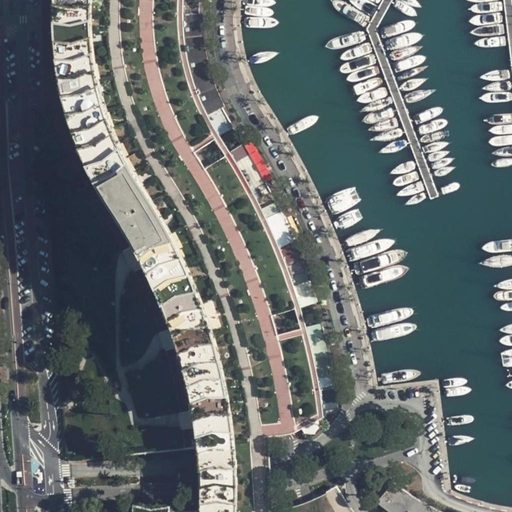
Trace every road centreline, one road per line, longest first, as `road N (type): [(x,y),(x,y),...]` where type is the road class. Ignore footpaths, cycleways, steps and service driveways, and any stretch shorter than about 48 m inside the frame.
road 1 (residential): [(22,0),(26,204),(54,472)]
road 2 (unclassified): [(55,496),(291,493),(410,455),(421,432),(413,412),(394,403),(361,407)]
road 3 (residential): [(361,407),(314,239),(231,84),(218,0)]
road 4 (unclassified): [(361,407),(294,449),(54,472)]
road 5 (primary): [(22,432),(0,203)]
road 6 (unknown): [(256,455),(237,322)]
